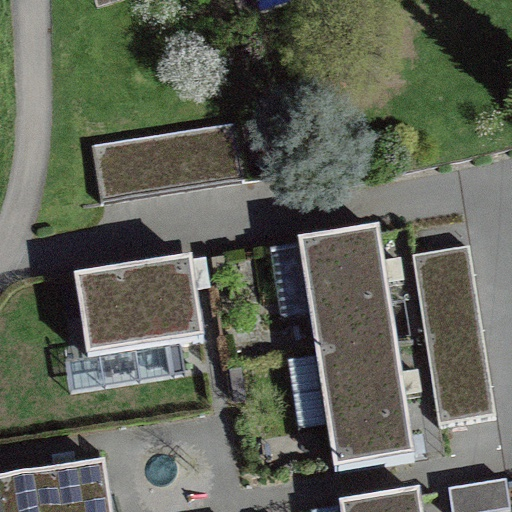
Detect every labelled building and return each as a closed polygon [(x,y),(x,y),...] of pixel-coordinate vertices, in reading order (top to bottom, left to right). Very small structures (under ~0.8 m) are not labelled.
[(105,202),(241,179),(233,132),(97,154),(105,202)] [(299,250),(317,361),(401,347),(383,237),(299,250)] [(452,423),(498,415),(472,257),(425,264),(452,423)] [(196,267),(76,285),(88,360),(208,341),(196,267)] [(421,469),(401,347),(317,361),(337,483),(421,469)] [(115,511),(110,474),(5,488),(7,511),(115,511)] [(503,481),(446,490),(449,511),(484,511),(507,508),(503,481)] [(352,511),(426,511),(425,502),(352,511)]
